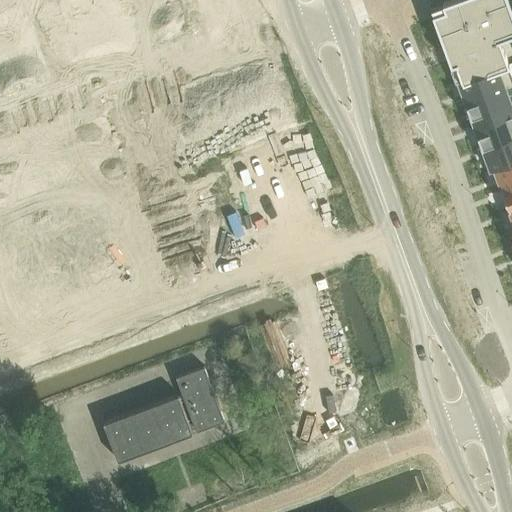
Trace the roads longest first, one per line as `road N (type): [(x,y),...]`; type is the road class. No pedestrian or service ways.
road 1 (residential): [(225,42),(299,259),(0,371)]
road 2 (residential): [(511,344),(385,0)]
road 3 (residential): [(0,124),(225,42)]
road 4 (residential): [(252,511),(441,425)]
road 5 (secondary): [(357,130),(424,316)]
